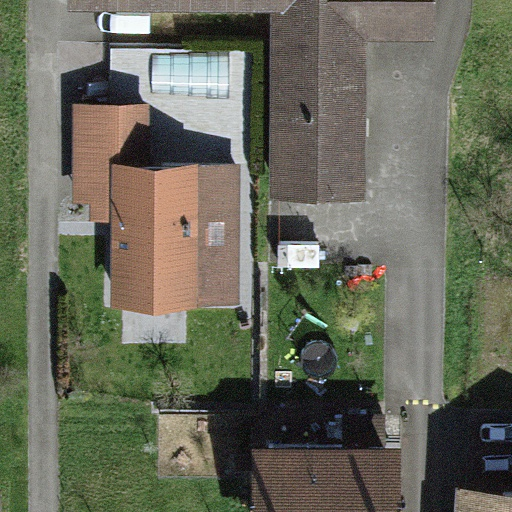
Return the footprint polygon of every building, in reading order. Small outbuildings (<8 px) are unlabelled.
[(264,0),(267,181),(345,180),(344,27),(422,26),(422,0),(264,0)] [(132,104),(63,105),(65,207),(107,206),(106,157),(133,156),(132,104)] [(187,205),(107,206),(108,293),(229,291),(227,162),(186,163),(187,205)] [(381,511),(382,440),(235,440),(235,511),(381,511)] [(511,511),(511,477),(442,475),(441,511),(511,511)]
